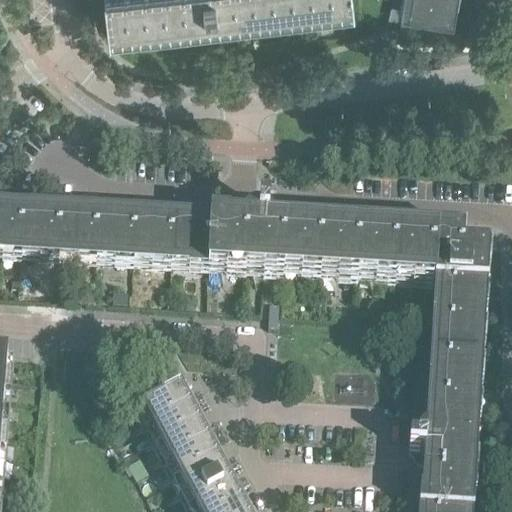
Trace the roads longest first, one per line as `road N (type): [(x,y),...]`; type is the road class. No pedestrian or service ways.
road 1 (residential): [(0,325),(244,337),(257,351),(255,472),(276,511)]
road 2 (residential): [(509,217),(243,205)]
road 3 (residential): [(247,106),(511,72)]
road 4 (residential): [(243,205),(87,198),(39,158)]
road 5 (residential): [(73,59),(90,79),(141,103),(247,106)]
